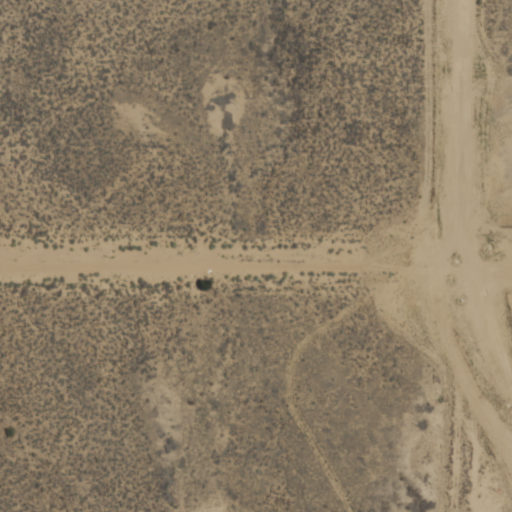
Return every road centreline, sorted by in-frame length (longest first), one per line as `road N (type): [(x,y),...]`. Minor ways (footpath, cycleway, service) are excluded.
road 1 (track): [(458,0),(457,262)]
road 2 (residential): [(457,262),(484,390),(511,427)]
